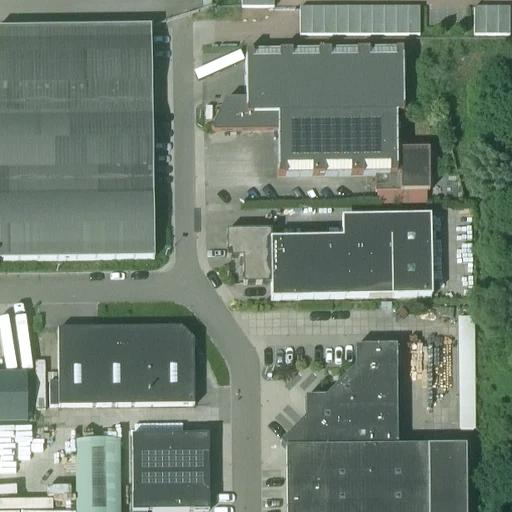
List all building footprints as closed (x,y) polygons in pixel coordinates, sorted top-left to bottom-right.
[(272,0),(240,0),(240,9),(267,9),(272,9),(272,0)] [(310,9),(298,9),(298,12),(299,37),(310,37),(310,9)] [(322,9),(310,9),(310,37),(322,37),(322,9)] [(334,9),(322,9),(322,37),(334,37),(334,9)] [(346,9),(334,9),(334,37),(346,37),(346,9)] [(358,9),(346,9),(346,37),(358,37),(358,9)] [(370,9),(358,9),(358,37),(370,37),(370,9)] [(382,9),(370,9),(370,37),(382,37),(382,9)] [(394,9),(382,9),(382,37),(394,37),(394,9)] [(406,9),(394,9),(394,37),(406,37),(406,9)] [(418,9),(406,9),(406,37),(418,37),(418,9)] [(484,9),(473,9),(473,37),(484,37),(484,9)] [(496,9),(484,9),(484,37),(496,37),(496,9)] [(509,9),(496,9),(496,37),(509,37),(509,9)] [(0,263),(153,261),(149,28),(0,30),(0,263)] [(223,102),(209,132),(213,135),(276,134),(276,132),(277,117),(395,115),(402,115),(401,51),(244,53),(244,95),(244,102),(223,102)] [(277,117),(276,132),(276,134),(277,178),(374,177),(374,193),(377,193),(377,206),(426,205),(426,193),(428,193),(428,151),(395,151),(395,115),(277,117)] [(270,232),(225,233),(225,259),(225,260),(241,260),(242,287),(270,286),(270,302),(430,299),(429,219),(389,220),(389,240),(270,242),(270,232)] [(57,384),(48,384),(48,409),(57,409),(193,408),(192,342),(180,330),(56,331),(56,333),(57,384)] [(304,419),(278,445),(293,460),(284,470),(284,511),(464,511),(464,448),(426,449),(396,449),(395,348),(353,349),(353,369),(324,399),(304,399),(304,419)] [(56,375),(46,375),(46,384),(56,384),(56,375)] [(24,376),(0,376),(0,424),(25,424),(24,376)] [(192,436),(130,438),(132,511),(207,511),(205,436),(192,436)] [(118,511),(118,442),(74,443),(74,511),(118,511)]
